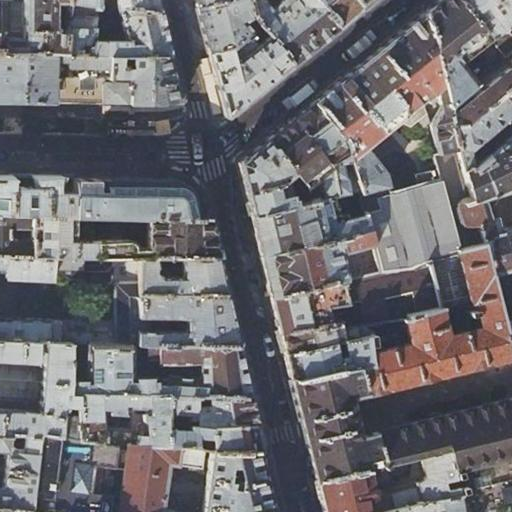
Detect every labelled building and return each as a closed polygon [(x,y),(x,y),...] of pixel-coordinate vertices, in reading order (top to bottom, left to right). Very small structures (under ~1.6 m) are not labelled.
[(0,0),(0,51),(64,53),(65,0),(0,0)] [(158,7),(156,0),(65,0),(64,53),(128,54),(171,55),(162,16),(160,7),(158,7)] [(252,16),(247,0),(223,0),(196,7),(200,23),(208,52),(228,47),(258,23),(252,16)] [(280,0),(279,0),(247,0),(252,16),(258,23),(291,64),(314,46),(338,26),(316,0),(280,0)] [(361,9),(353,0),(316,0),(338,26),(348,19),(361,9)] [(353,0),(361,9),(371,0),(353,0)] [(447,105),(503,59),(456,0),(436,0),(434,2),(423,11),(447,105)] [(511,0),(456,0),(503,59),(504,60),(510,55),(511,53),(511,0)] [(447,105),(423,11),(391,36),(340,78),(312,100),(345,141),(357,189),(363,214),(371,244),(377,269),(426,256),(482,243),(477,224),(471,226),(467,226),(463,225),(459,222),(458,220),(456,217),(456,215),(456,211),(456,209),(458,205),(461,202),(463,201),(470,198),(457,150),(449,115),(447,105)] [(291,64),(258,23),(228,47),(208,52),(214,75),(224,116),(226,116),(262,88),(291,64)] [(64,53),(0,51),(0,101),(24,102),(73,103),(114,103),(130,104),(159,104),(181,100),(176,77),(171,55),(128,54),(64,53)] [(511,53),(510,55),(511,58),(511,59),(510,60),(510,62),(510,64),(510,66),(449,115),(457,150),(469,148),(469,149),(472,147),(476,144),(510,117),(511,114),(511,53)] [(300,111),(289,119),(327,166),(334,194),(357,189),(345,141),(312,100),(300,111)] [(277,129),(265,139),(294,175),(303,187),(307,201),(324,197),(334,194),(327,166),(289,119),(277,129)] [(511,136),(474,166),(469,149),(469,148),(457,150),(470,198),(471,198),(472,201),(481,198),(511,189),(511,136)] [(294,175),(265,139),(252,150),(236,162),(243,188),(250,216),(307,201),(303,187),(289,191),(287,181),(294,175)] [(0,213),(30,214),(73,215),(73,178),(73,176),(22,175),(0,174),(0,213)] [(172,180),(73,178),(73,215),(89,215),(92,216),(146,217),(198,218),(198,217),(194,205),(192,195),(172,180)] [(330,222),(324,197),(307,201),(250,216),(251,220),(252,224),(270,296),(341,278),(344,277),(338,252),(371,244),(363,214),(330,222)] [(485,213),(481,198),(472,201),(471,198),(470,198),(463,201),(461,202),(458,205),(456,209),(456,211),(456,215),(456,217),(458,220),(459,222),(463,225),(467,226),(471,226),(477,224),(482,243),(503,322),(511,320),(511,319),(511,226),(498,230),(494,217),(493,218),(492,212),(485,213)] [(0,213),(0,255),(28,256),(30,214),(0,213)] [(89,215),(73,215),(30,214),(28,256),(138,256),(217,256),(212,236),(208,219),(198,218),(146,217),(146,248),(133,248),(133,246),(133,245),(133,244),(132,243),(130,241),(129,240),(128,240),(91,241),(92,216),(89,215)] [(461,370),(511,357),(511,356),(503,322),(482,243),(426,256),(438,307),(470,299),(477,326),(445,334),(438,307),(406,315),(406,318),(401,319),(406,342),(367,351),(369,363),(376,391),(388,389),(426,379),(461,370)] [(0,338),(65,343),(84,344),(125,344),(125,295),(136,295),(138,256),(28,256),(0,255),(0,338)] [(217,256),(138,256),(136,295),(226,293),(221,273),(217,256)] [(426,256),(377,269),(344,277),(341,278),(346,301),(347,303),(358,301),(363,322),(363,324),(364,324),(401,319),(406,318),(406,315),(438,307),(426,256)] [(346,301),(341,278),(270,296),(276,321),(284,353),(340,339),(365,335),(364,324),(363,324),(363,322),(361,322),(361,324),(354,325),(353,319),(346,320),(347,327),(339,328),(338,322),(339,321),(339,318),(328,321),(325,307),(346,301)] [(136,295),(125,295),(125,344),(130,344),(145,345),(198,346),(238,344),(233,323),(226,293),(136,295)] [(511,319),(511,320),(503,322),(511,356),(511,319)] [(367,351),(365,335),(340,339),(284,353),(289,374),(290,379),(342,368),(348,366),(351,366),(369,363),(367,351)] [(0,432),(13,433),(21,434),(37,435),(77,440),(76,392),(68,392),(67,381),(65,343),(0,338),(0,432)] [(87,380),(67,381),(68,392),(76,392),(166,395),(167,413),(186,414),(186,420),(209,421),(210,426),(210,427),(256,425),(254,418),(247,386),(243,368),(238,344),(198,346),(145,345),(145,357),(156,357),(156,364),(198,363),(198,378),(164,375),(164,378),(131,378),(130,344),(125,344),(84,344),(87,380)] [(350,398),(376,391),(369,363),(351,366),(353,373),(344,375),(342,368),(290,379),(302,427),(310,458),(315,480),(367,468),(383,464),(389,463),(393,462),(385,429),(359,436),(354,415),(350,398)] [(166,395),(76,392),(77,440),(90,442),(126,444),(167,447),(167,429),(167,422),(167,419),(167,413),(166,395)] [(511,398),(451,413),(385,429),(393,462),(409,458),(428,453),(448,449),(456,481),(511,467),(511,398)] [(210,427),(210,426),(187,426),(187,429),(167,429),(167,447),(204,449),(210,450),(221,450),(256,450),(262,450),(257,430),(256,425),(210,427)] [(0,432),(0,506),(37,511),(38,498),(28,497),(37,435),(21,434),(19,451),(7,449),(7,442),(12,443),(13,433),(0,432)] [(90,442),(77,440),(37,435),(28,497),(38,498),(37,511),(43,511),(116,511),(119,495),(68,488),(71,461),(123,469),(126,444),(90,442)] [(204,449),(167,447),(126,444),(123,469),(71,461),(68,488),(119,495),(116,511),(190,511),(161,508),(169,463),(201,467),(204,449)] [(435,479),(415,484),(420,502),(458,492),(456,481),(448,449),(428,453),(435,479)] [(257,453),(256,450),(221,450),(210,450),(201,511),(271,511),(269,500),(266,488),(257,453)] [(384,470),(383,464),(367,468),(371,485),(387,481),(384,470)] [(511,511),(511,467),(456,481),(458,492),(460,500),(473,498),(475,511),(511,511)] [(371,485),(367,468),(315,480),(320,501),(323,511),(376,511),(378,511),(374,495),(371,485)] [(415,484),(374,495),(378,511),(420,502),(415,484)] [(460,500),(458,492),(420,502),(378,511),(376,511),(475,511),(473,498),(460,500)]
